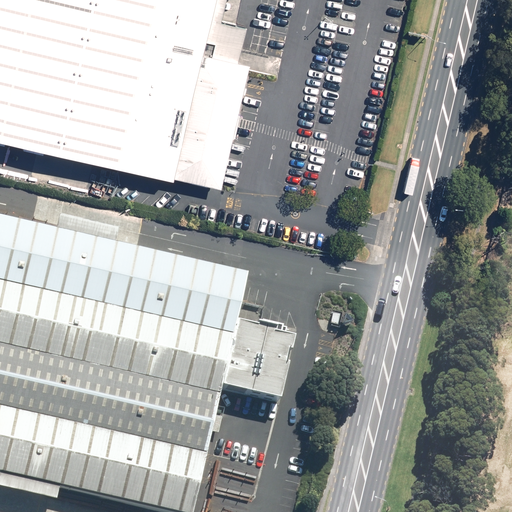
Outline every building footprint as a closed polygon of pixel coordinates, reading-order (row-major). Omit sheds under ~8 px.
[(0,0),(0,141),(169,179),(208,0),(0,0)] [(217,189),(245,64),(200,54),(172,179),(217,189)] [(0,286),(228,338),(233,320),(242,277),(0,221),(0,286)] [(0,286),(0,349),(214,399),(228,338),(0,286)] [(233,320),(214,399),(250,407),(245,428),(276,435),(299,335),(233,320)] [(0,411),(201,458),(214,399),(0,349),(0,411)] [(0,477),(152,511),(188,511),(201,458),(0,411),(0,477)]
